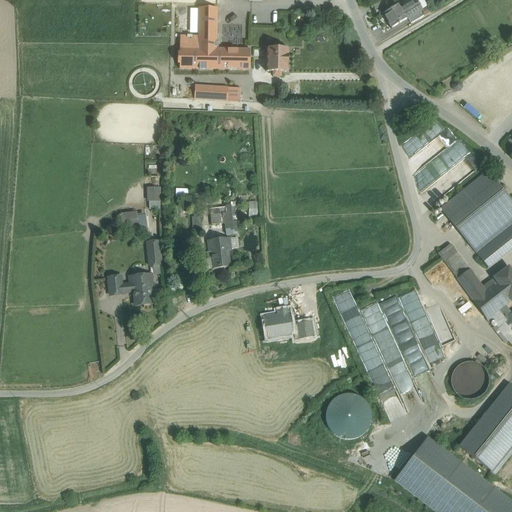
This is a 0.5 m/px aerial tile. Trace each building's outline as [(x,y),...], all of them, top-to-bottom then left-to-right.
[(398,5),(383,14),(391,29),(408,19),(420,11),(422,10),(416,0),(400,10),(398,5)] [(217,9),(200,9),(199,38),(181,37),(180,69),(248,70),(249,50),(216,49),(217,9)] [(420,11),(408,19),(411,24),(424,16),(420,11)] [(288,50),(267,50),(266,73),(288,73),(288,50)] [(452,88),(453,91),(456,92),(458,92),(461,90),(462,88),(461,84),(458,82),(454,83),(452,85),(452,88)] [(226,89),(196,87),(196,100),(226,101),(226,89)] [(511,202),(487,171),(440,209),(476,253),(511,224),(511,202)] [(160,189),(148,189),(149,202),(160,202),(160,189)] [(257,217),(257,203),(249,203),(249,217),(257,217)] [(219,207),(223,215),(227,212),(224,205),(219,207)] [(138,225),(136,213),(122,215),(124,227),(138,225)] [(227,214),(210,216),(211,225),(227,224),(227,214)] [(200,217),(192,218),(193,235),(202,234),(200,217)] [(511,224),(476,253),(488,268),(511,249),(511,224)] [(230,239),(208,242),(209,253),(212,252),(214,269),(230,267),(228,251),(231,250),(230,239)] [(159,242),(147,243),(149,267),(161,265),(159,242)] [(450,245),(438,254),(457,280),(466,273),(453,256),(457,253),(450,245)] [(511,272),(508,268),(494,279),(496,282),(511,301),(511,300),(511,272)] [(485,291),(470,270),(466,273),(457,280),(482,314),(487,320),(490,318),(498,311),(511,301),(496,282),(485,291)] [(152,275),(129,278),(130,285),(131,293),(134,293),(135,306),(152,304),(150,288),(153,287),(152,275)] [(121,277),(108,279),(110,297),(123,295),(123,294),(122,286),(121,277)] [(130,285),(122,286),(123,294),(131,293),(130,285)] [(292,326),(290,314),(288,314),(287,311),(277,312),(278,316),(264,318),(268,340),(294,336),(295,340),(299,339),(297,326),(292,326)] [(511,321),(511,320),(508,323),(498,311),(490,318),(511,346),(511,321)] [(482,314),(473,320),(478,327),(487,320),(482,314)] [(312,323),(297,326),(299,339),(314,337),(312,323)] [(487,388),(489,381),(487,374),(483,368),(477,364),(470,362),(462,364),(456,368),(452,374),(451,381),(453,388),(457,394),(463,398),(470,400),(477,398),(483,394),(487,388)] [(511,387),(509,385),(459,447),(494,475),(511,453),(511,387)] [(323,404),(337,443),(375,430),(362,391),(323,404)] [(511,511),(511,497),(423,431),(390,475),(439,511),(511,511)]
